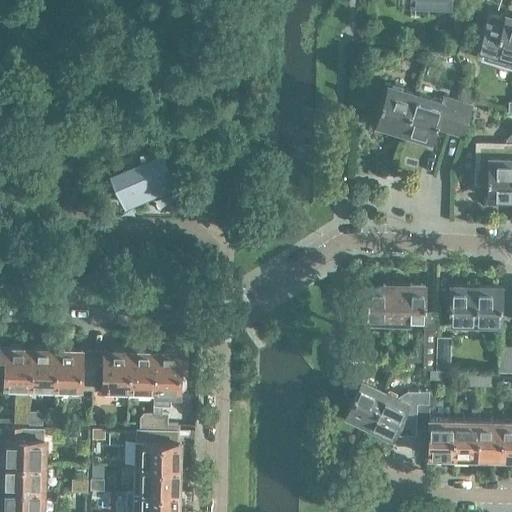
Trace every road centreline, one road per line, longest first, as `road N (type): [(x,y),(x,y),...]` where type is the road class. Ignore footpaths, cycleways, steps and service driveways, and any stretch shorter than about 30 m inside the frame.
road 1 (unclassified): [(223,311),(0,306)]
road 2 (unclassified): [(215,511),(223,311)]
road 3 (residential): [(511,495),(334,491)]
road 4 (residential): [(345,239),(511,244)]
road 5 (unclassified): [(345,239),(223,311)]
